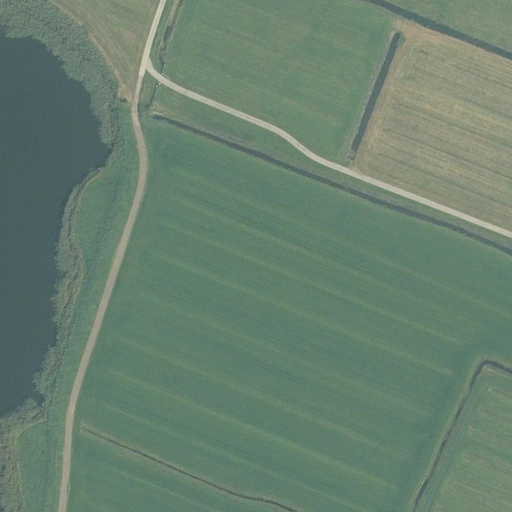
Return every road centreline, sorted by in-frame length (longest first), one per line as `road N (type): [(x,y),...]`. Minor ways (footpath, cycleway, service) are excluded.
road 1 (unclassified): [(61,511),(74,394),(142,182),(135,100),(164,0)]
road 2 (track): [(144,60),(163,81),(277,131),(313,158),(511,235)]
